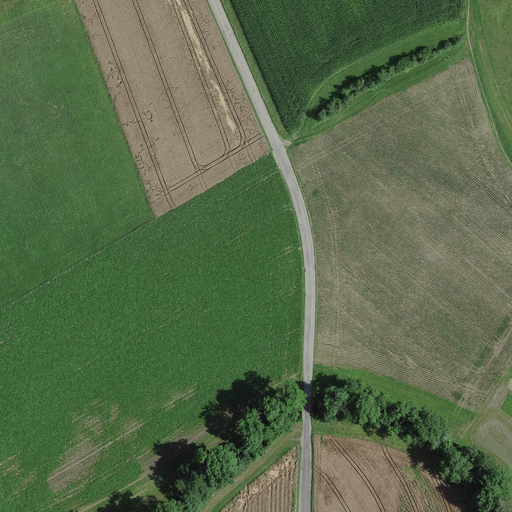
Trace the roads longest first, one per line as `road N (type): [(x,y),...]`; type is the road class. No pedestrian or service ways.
road 1 (tertiary): [(214,0),(302,215),(305,511)]
road 2 (track): [(467,0),(483,102),(511,166)]
